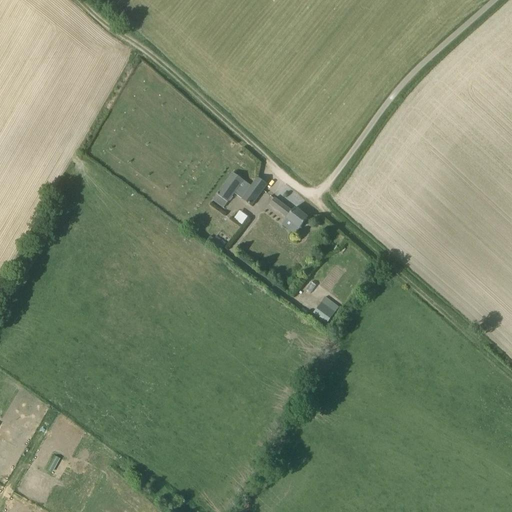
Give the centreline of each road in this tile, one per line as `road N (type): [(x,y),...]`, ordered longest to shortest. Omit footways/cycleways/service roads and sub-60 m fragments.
road 1 (track): [(81,0),(223,113),(313,199)]
road 2 (unclassified): [(313,199),(391,96),(494,0)]
